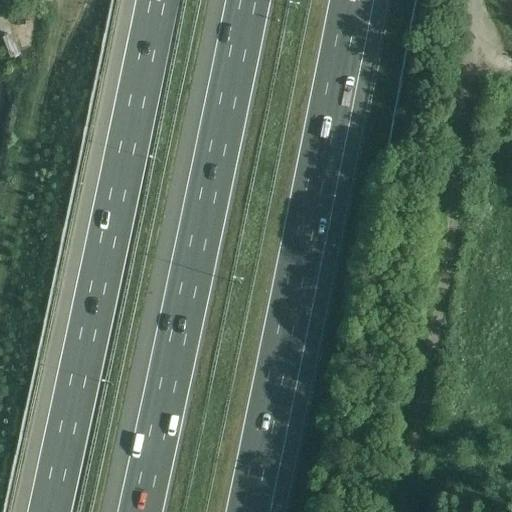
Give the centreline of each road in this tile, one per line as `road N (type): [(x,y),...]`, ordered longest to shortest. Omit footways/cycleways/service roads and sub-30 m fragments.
road 1 (motorway): [(156,0),(47,511)]
road 2 (motorway): [(242,511),(348,0)]
road 3 (motorway): [(244,0),(139,511)]
